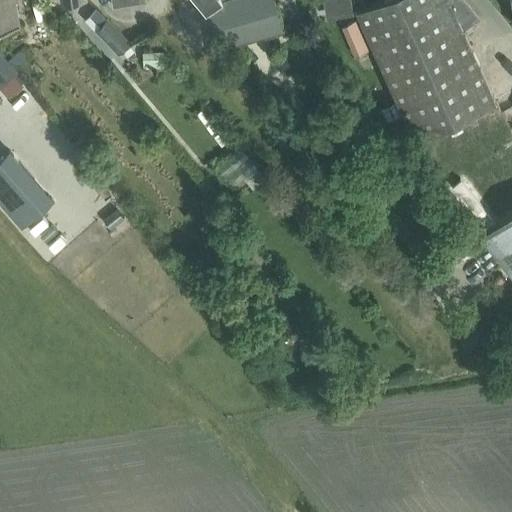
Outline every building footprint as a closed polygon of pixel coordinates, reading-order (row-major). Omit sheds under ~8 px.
[(0,0),(0,28),(20,26),(20,24),(16,2),(18,2),(17,0),(0,0)] [(196,0),(230,45),(283,29),(274,0),(196,0)] [(353,13),(351,0),(323,0),(325,0),(328,0),(332,18),(353,13)] [(415,137),(496,100),(463,28),(478,16),(465,0),(376,0),(356,9),(415,137)] [(96,8),(85,20),(95,30),(106,19),(96,8)] [(106,19),(95,30),(117,53),(129,42),(106,19)] [(144,48),(145,61),(164,60),(163,47),(144,48)] [(0,156),(0,201),(21,225),(53,197),(9,148),(0,156)] [(511,216),(484,238),(511,273),(511,216)] [(267,259),(257,246),(246,255),(256,268),(267,259)]
